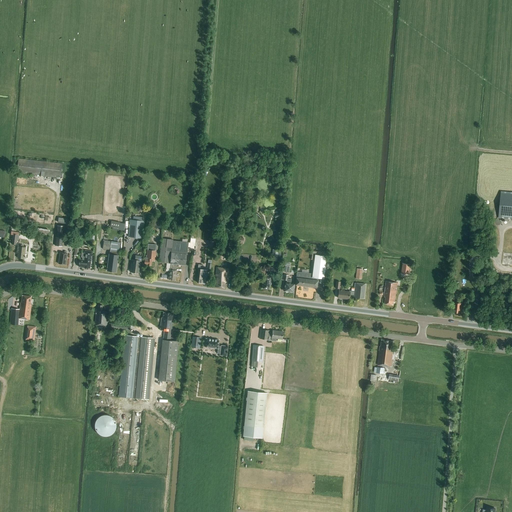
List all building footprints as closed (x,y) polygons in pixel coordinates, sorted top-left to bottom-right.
[(60,177),(62,177),(62,173),(61,173),(62,164),(18,159),(16,173),(60,178),(60,177)] [(511,192),(501,191),(498,218),(511,219),(511,192)] [(148,212),(151,214),(157,207),(153,205),(148,212)] [(142,238),(144,221),(130,220),(128,237),(142,238)] [(111,221),(110,227),(112,227),(112,230),(115,230),(116,228),(119,228),(120,222),(111,221)] [(32,232),(49,236),(50,230),(38,228),(33,227),(32,232)] [(172,239),(162,238),(159,263),(169,264),(172,239)] [(122,243),(120,243),(104,240),(102,249),(110,250),(110,252),(110,254),(109,254),(107,271),(114,271),(114,266),(116,266),(117,256),(116,255),(116,252),(118,253),(119,248),(121,249),(122,243)] [(172,241),(170,264),(170,269),(169,269),(168,280),(175,280),(176,269),(176,264),(185,265),(186,255),(187,255),(187,248),(189,249),(190,243),(172,241)] [(17,258),(24,259),(25,248),(18,247),(17,252),(18,252),(17,258)] [(79,259),(79,261),(78,267),(83,267),(83,268),(90,268),(92,252),(85,250),(84,253),(81,253),(81,257),(83,259),(82,260),(79,259)] [(151,260),(155,261),(156,251),(147,250),(146,257),(145,257),(145,260),(144,260),(144,265),(147,265),(151,266),(151,260)] [(281,254),(277,253),(278,250),(273,250),(272,261),(280,262),(281,254)] [(58,264),(65,265),(67,254),(60,253),(58,264)] [(315,255),(312,274),(297,272),(296,278),(295,285),(317,288),(318,278),(323,279),(326,256),(315,255)] [(132,263),(131,263),(131,267),(131,272),(139,273),(140,261),(141,261),(142,257),(135,256),(135,260),(132,260),(132,263)] [(403,262),(402,273),(411,274),(412,263),(403,262)] [(197,283),(206,284),(208,270),(202,269),(203,265),(198,265),(198,269),(199,269),(197,283)] [(228,269),(216,267),(215,278),(216,278),(215,287),(224,288),(225,282),(227,282),(228,269)] [(270,285),(271,285),(272,276),(262,275),(261,283),(263,283),(262,288),(269,289),(270,285)] [(295,281),(291,280),(287,279),(288,275),(284,275),(283,280),(287,280),(286,283),(285,283),(284,291),(293,292),(295,281)] [(397,283),(386,282),(384,296),(385,296),(384,304),(393,305),(393,303),(395,303),(397,283)] [(353,298),(364,299),(366,284),(355,283),(354,292),(349,291),(349,292),(339,291),(338,298),(349,299),(349,295),(353,295),(353,298)] [(19,318),(29,320),(31,305),(30,305),(31,297),(22,296),(22,301),(20,301),(19,309),(11,309),(10,320),(9,320),(8,338),(7,350),(17,351),(18,339),(20,321),(19,321),(19,318)] [(96,306),(94,326),(98,327),(99,326),(102,327),(106,327),(107,312),(102,311),(102,305),(98,305),(98,307),(96,306)] [(164,331),(162,340),(158,380),(174,382),(178,341),(170,341),(172,320),(171,320),(172,314),(163,313),(163,318),(161,318),(160,330),(164,331)] [(110,330),(130,332),(130,324),(111,322),(110,330)] [(26,340),(34,342),(36,327),(28,326),(26,340)] [(271,338),(282,339),(283,332),(272,331),(272,333),(269,332),(269,331),(261,330),(259,339),(268,340),(268,337),(271,338)] [(149,400),(155,338),(124,335),(118,397),(149,400)] [(191,347),(199,348),(201,338),(193,337),(191,347)] [(219,340),(205,338),(204,347),(217,349),(217,353),(220,354),(219,355),(226,356),(228,346),(221,345),(221,346),(218,346),(219,340)] [(391,367),(394,348),(393,348),(393,341),(382,340),(381,346),(380,346),(377,365),(391,367)] [(253,345),(252,360),(251,369),(256,370),(257,361),(262,362),(264,347),(253,345)] [(389,374),(388,380),(391,380),(390,383),(392,383),(393,381),(398,382),(399,376),(389,374)] [(247,391),(243,436),(244,436),(253,437),(262,438),(267,393),(247,391)] [(105,415),(102,415),(100,416),(97,418),(96,420),(95,423),(94,426),(95,428),(96,431),(97,433),(100,435),(102,436),(105,436),(108,436),(110,435),(113,433),(114,431),(115,428),(116,426),(115,423),(114,420),(113,418),(110,416),(108,415),(105,415)]
